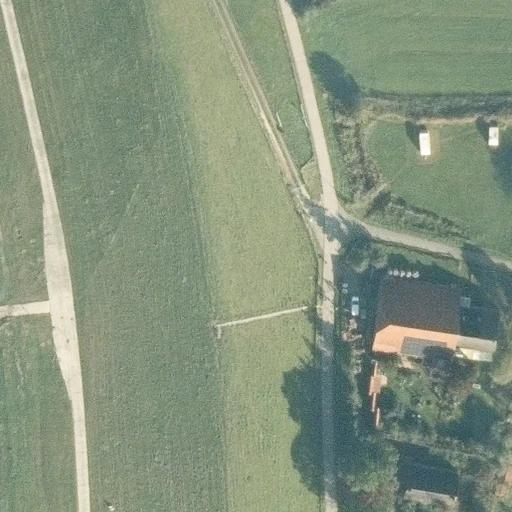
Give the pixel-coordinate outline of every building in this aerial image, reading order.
[(455,286),(377,277),(366,361),(369,361),(373,362),(387,364),(389,350),(446,357),(447,354),(454,292),(455,286)] [(454,292),(447,354),(490,359),(496,307),(465,303),(466,294),(454,292)] [(372,375),(373,362),(369,361),(367,374),(364,374),(362,390),(366,391),(364,408),(369,409),(371,391),(375,391),(377,376),(372,375)] [(384,478),(402,481),(406,462),(407,455),(388,452),(384,478)] [(452,469),(406,462),(402,481),(400,496),(447,503),(452,469)]
